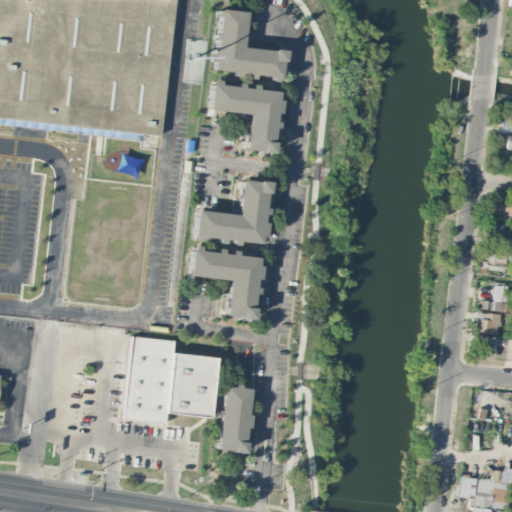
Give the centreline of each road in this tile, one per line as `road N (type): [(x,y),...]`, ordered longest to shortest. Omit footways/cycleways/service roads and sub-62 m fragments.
road 1 (residential): [(436,511),(480,106)]
road 2 (primary): [(130,511),(0,490)]
